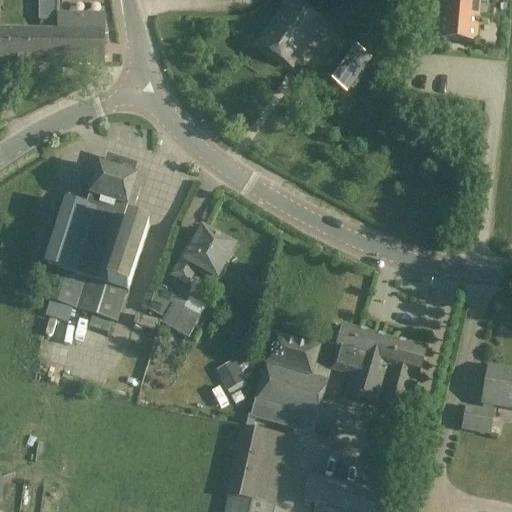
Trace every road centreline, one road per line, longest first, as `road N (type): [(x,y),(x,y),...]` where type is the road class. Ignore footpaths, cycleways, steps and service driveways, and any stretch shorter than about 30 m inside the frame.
road 1 (unclassified): [(483,274),(344,237),(231,172),(177,127),(149,90)]
road 2 (unclassified): [(428,497),(483,274)]
road 3 (unclassified): [(0,161),(51,125),(149,90)]
